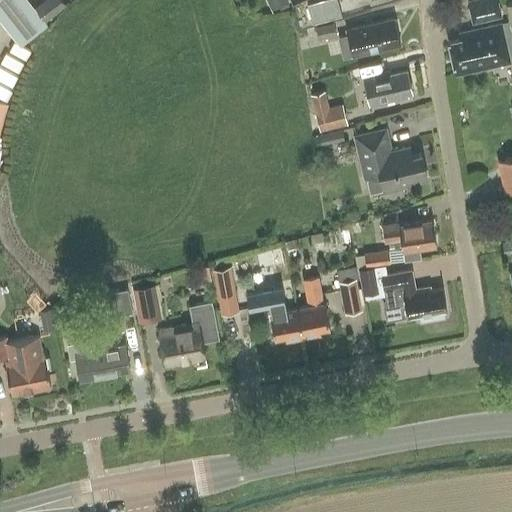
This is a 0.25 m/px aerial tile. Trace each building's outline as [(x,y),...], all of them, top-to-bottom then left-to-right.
[(0,0),(0,20),(21,46),(48,25),(45,20),(34,7),(28,0),(0,0)] [(64,0),(42,0),(34,7),(45,20),(67,3),(64,0)] [(288,0),(267,0),(273,11),(290,3),(288,0)] [(337,0),(321,0),(308,4),(313,24),(342,16),(337,0)] [(348,29),(350,34),(339,37),(344,57),(374,49),(374,52),(383,49),(383,47),(402,42),(396,17),(348,29)] [(456,74),(511,61),(502,22),(459,31),(461,38),(449,41),(456,74)] [(335,23),(316,27),(320,41),(338,37),(335,23)] [(24,68),(28,59),(11,51),(7,60),(24,68)] [(0,92),(12,98),(23,73),(1,64),(0,66),(0,92)] [(408,93),(413,92),(409,71),(393,74),(392,71),(364,76),(370,104),(408,97),(408,93)] [(329,107),(325,91),(311,94),(320,131),(348,124),(343,104),(329,107)] [(499,167),(511,163),(511,114),(506,116),(509,130),(483,136),(490,169),(499,167)] [(412,155),(410,146),(392,151),(387,129),(356,136),(365,178),(368,177),(372,193),(385,190),(386,192),(401,189),(404,188),(403,185),(428,180),(421,153),(412,155)] [(422,258),(421,248),(438,246),(434,220),(399,226),(399,224),(383,227),(385,242),(401,239),(404,261),(422,258)] [(297,239),(285,243),(287,251),(299,248),(297,239)] [(511,282),(511,240),(501,242),(503,254),(509,253),(511,266),(509,266),(510,272),(507,274),(508,280),(511,280),(511,282)] [(357,256),(359,268),(360,268),(374,266),(385,264),(390,263),(387,249),(364,253),(365,255),(357,256)] [(221,266),(224,310),(243,309),(240,264),(221,266)] [(374,266),(360,268),(361,272),(365,295),(366,300),(387,296),(386,290),(385,290),(382,276),(387,275),(385,264),(374,266)] [(357,265),(337,269),(345,313),(363,310),(357,278),(360,277),(357,265)] [(201,267),(204,280),(211,278),(209,266),(201,267)] [(445,316),(444,310),(447,310),(443,287),(422,291),(421,287),(416,288),(412,270),(387,275),(382,276),(385,290),(386,290),(387,296),(388,301),(385,301),(389,320),(408,316),(408,317),(420,315),(421,321),(445,316)] [(319,276),(303,279),(309,305),(297,308),(303,338),(321,334),(320,330),(330,327),(325,302),(324,302),(319,276)] [(162,319),(156,284),(131,289),(138,323),(162,319)] [(248,308),(260,306),(270,304),(272,313),(269,313),(275,339),(286,337),(287,341),(303,338),(297,308),(286,310),(282,287),(246,295),(248,308)] [(105,300),(112,325),(128,322),(122,297),(105,300)] [(205,356),(203,341),(219,338),(212,302),(191,306),(194,322),(160,329),(166,363),(205,356)] [(8,335),(0,336),(0,356),(5,356),(12,392),(51,385),(45,353),(43,353),(40,335),(9,341),(8,335)] [(79,342),(81,352),(76,353),(81,380),(132,371),(127,344),(110,347),(108,337),(79,342)]
